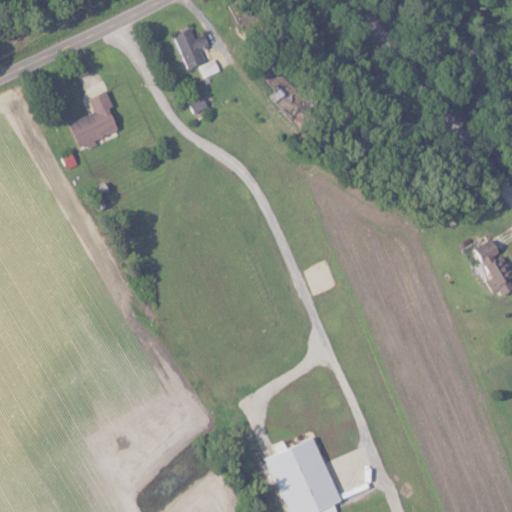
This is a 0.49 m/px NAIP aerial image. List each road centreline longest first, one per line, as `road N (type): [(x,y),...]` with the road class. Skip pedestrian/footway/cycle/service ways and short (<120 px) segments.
road 1 (residential): [(511,184),(361,0)]
road 2 (tertiary): [(0,74),(158,0)]
